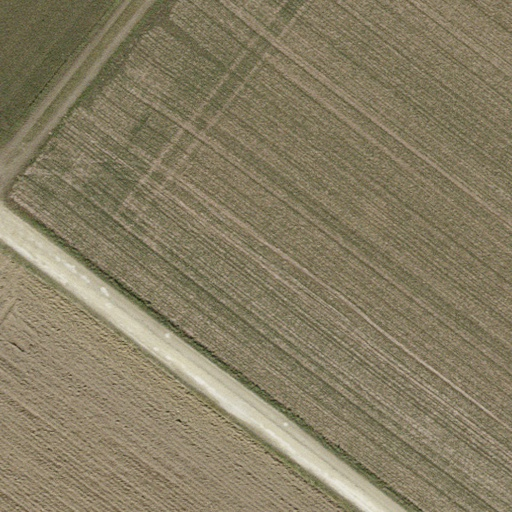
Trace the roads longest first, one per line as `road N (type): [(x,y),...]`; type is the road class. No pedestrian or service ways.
road 1 (track): [(0,219),(380,511)]
road 2 (track): [(140,0),(0,182)]
